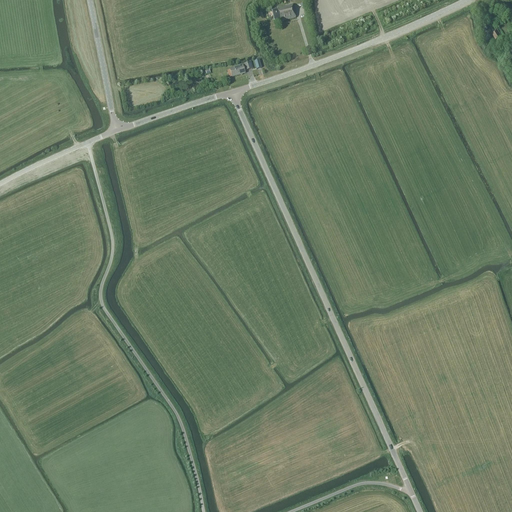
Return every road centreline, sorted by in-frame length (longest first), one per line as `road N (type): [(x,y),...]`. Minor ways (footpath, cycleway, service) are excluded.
road 1 (tertiary): [(409,490),(231,93)]
road 2 (unclassified): [(203,511),(177,417),(100,299),(111,237),(87,143)]
road 3 (tertiary): [(231,93),(465,0)]
road 4 (tertiary): [(116,129),(89,0)]
road 5 (unclassified): [(409,490),(357,484),(291,511)]
road 6 (tertiary): [(231,93),(116,129)]
